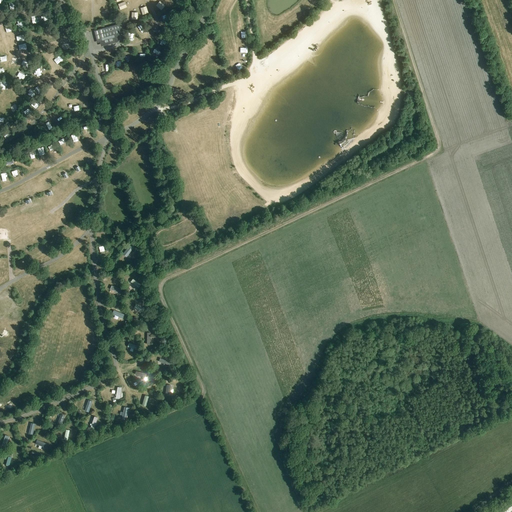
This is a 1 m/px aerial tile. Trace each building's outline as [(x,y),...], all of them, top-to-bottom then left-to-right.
[(116,37),(118,37),(118,36),(120,35),(119,33),(123,32),(121,23),(95,30),(98,39),(99,41),(101,40),(101,41),(103,41),(104,44),(117,41),(116,37)] [(134,247),(131,244),(123,254),(127,257),(134,247)] [(122,245),(114,254),(118,258),(126,249),(122,245)] [(141,285),(133,278),(130,282),(138,288),(141,285)] [(123,280),(121,284),(130,288),(132,285),(123,280)] [(122,289),(111,286),(110,290),(121,294),(122,289)] [(145,307),(136,303),(133,310),(142,315),(145,307)] [(125,314),(114,310),(112,315),(123,319),(125,314)] [(159,367),(161,363),(151,358),(149,363),(159,367)] [(75,410),(80,413),(84,404),(78,402),(75,410)] [(78,427),(83,431),(91,422),(86,418),(78,427)]
